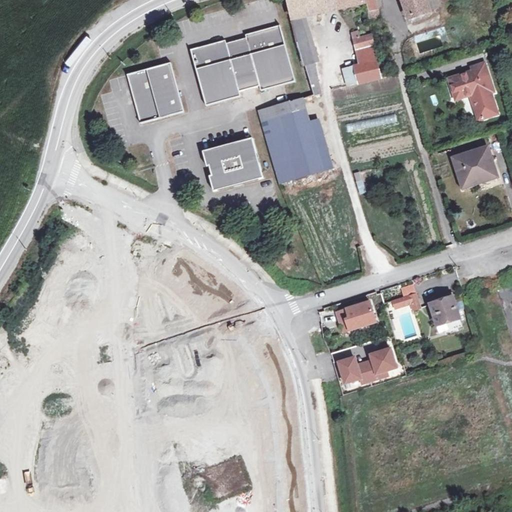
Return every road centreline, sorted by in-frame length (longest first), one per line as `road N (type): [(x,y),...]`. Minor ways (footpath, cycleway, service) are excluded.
road 1 (tertiary): [(271,312),(231,263),(198,241),(51,170)]
road 2 (unknown): [(453,256),(384,14)]
road 3 (residential): [(511,237),(271,312)]
road 4 (secondary): [(163,0),(80,69),(51,170)]
road 5 (tertiary): [(319,511),(302,392),(271,312)]
road 6 (track): [(329,104),(381,278)]
road 7 (unknown): [(149,215),(59,316)]
